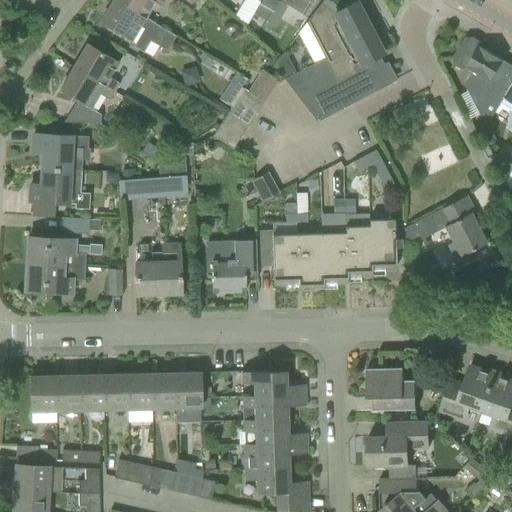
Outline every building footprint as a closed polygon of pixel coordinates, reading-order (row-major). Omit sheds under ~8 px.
[(164,0),(113,0),(113,1),(144,19),(144,18),(153,3),(160,7),(164,0)] [(260,0),(259,2),(252,14),(265,22),(277,2),(286,6),(300,14),(308,0),(260,0)] [(154,24),(144,18),(144,19),(113,1),(99,23),(130,42),(131,41),(135,44),(134,47),(144,53),(150,41),(167,51),(175,37),(154,25),(154,24)] [(357,101),(375,92),(361,65),(382,54),(382,53),(385,51),(382,45),(378,47),(365,21),(369,19),(360,2),(356,4),(356,3),(335,14),(321,3),(306,24),(324,59),(294,74),(292,71),(284,54),(270,63),(282,78),(283,79),(316,123),(357,101)] [(459,47),(458,50),(453,58),(455,65),(462,69),(467,67),(473,70),(465,84),(487,126),(494,115),(499,107),(504,97),(511,84),(511,65),(479,46),(480,41),(473,37),(466,38),(461,45),(459,47)] [(73,68),(114,93),(119,85),(108,79),(117,64),(104,55),(87,45),(73,68)] [(109,101),(114,93),(73,68),(59,91),(90,110),(99,95),(109,101)] [(262,71),(248,93),(263,103),(278,81),(262,71)] [(234,88),(240,92),(247,81),(236,74),(232,81),(234,88)] [(243,90),(235,102),(255,115),(263,103),(248,93),(243,90)] [(255,115),(235,102),(227,113),(248,126),(255,115)] [(101,123),(101,110),(66,110),(66,123),(101,123)] [(248,126),(227,113),(220,125),(240,138),(248,126)] [(240,138),(220,125),(212,137),(232,150),(240,138)] [(42,153),(41,169),(81,172),(82,161),(89,161),(90,150),(87,150),(88,138),(78,137),(33,135),(32,153),(42,153)] [(147,143),(141,152),(158,164),(164,155),(147,143)] [(493,157),(506,182),(507,180),(511,172),(511,171),(511,152),(507,150),(494,156),(493,157)] [(158,164),(159,179),(118,182),(119,202),(187,197),(184,151),(158,164)] [(375,152),(352,163),(356,173),(370,166),(379,184),(389,179),(375,152)] [(29,203),(49,204),(74,205),(75,194),(80,194),(81,172),(41,169),(40,185),(30,185),(29,203)] [(134,170),(120,171),(121,180),(134,179),(134,170)] [(106,173),(105,180),(110,185),(116,185),(117,174),(106,173)] [(267,173),(252,181),(263,202),(278,195),(267,173)] [(389,179),(379,184),(386,196),(395,191),(389,179)] [(297,215),(285,215),(285,223),(306,222),(306,214),(308,214),(307,195),(296,195),(297,215)] [(394,248),(400,248),(400,239),(394,240),(393,220),(368,221),(368,227),(354,227),(353,200),(343,200),(343,214),(344,227),(344,233),(297,235),(296,224),(282,224),(283,235),(272,235),(272,231),(259,232),(260,248),(272,247),(273,286),(300,285),(300,291),(323,290),(322,284),(344,283),(343,277),(371,277),(371,271),(395,270),(394,248)] [(343,200),(333,200),(333,214),(343,214),(343,200)] [(403,229),(403,245),(418,237),(420,240),(444,228),(452,243),(447,246),(457,265),(474,256),(472,251),(485,244),(475,224),(479,222),(471,208),(459,215),(453,203),(448,206),(430,215),(403,229)] [(87,235),(88,231),(99,232),(100,221),(88,221),(62,219),(61,233),(87,235)] [(27,238),(26,265),(62,267),(85,268),(85,255),(100,256),(101,246),(88,245),(88,247),(74,246),(74,241),(47,239),(27,238)] [(244,292),(244,281),(244,261),(256,260),(255,241),(205,243),(206,272),(211,272),(211,273),(212,293),(244,292)] [(180,294),(179,274),(179,246),(161,246),(162,253),(151,254),(151,263),(134,263),(135,296),(180,294)] [(71,294),(71,282),(84,282),(85,268),(26,265),(24,291),(71,294)] [(106,296),(122,296),(122,270),(107,269),(106,296)] [(470,405),(483,409),(495,375),(470,366),(463,385),(450,380),(443,399),(439,410),(465,419),(470,405)] [(403,380),(403,368),(366,369),(367,398),(380,398),(380,410),(416,409),(415,380),(403,380)] [(285,372),(244,373),(241,373),(241,384),(253,384),(253,397),(242,397),(242,398),(305,396),(304,386),(286,386),(285,372)] [(174,374),(150,375),(151,410),(175,409),(174,374)] [(199,399),(199,394),(199,390),(199,374),(174,374),(175,409),(176,409),(176,424),(200,423),(200,411),(200,409),(199,399)] [(126,375),(102,376),(103,411),(127,410),(126,375)] [(150,375),(126,375),(127,410),(127,423),(151,423),(151,410),(150,375)] [(511,436),(511,381),(495,375),(483,409),(495,413),(490,428),(511,436)] [(79,411),(78,376),(54,377),(55,412),(79,411)] [(103,411),(102,376),(78,376),(79,411),(103,411)] [(55,412),(54,377),(30,377),(30,412),(55,412)] [(209,390),(199,390),(199,394),(199,399),(209,399),(209,390)] [(305,396),(242,398),(242,408),(253,408),(254,421),(242,421),(242,422),(287,421),(286,407),(305,406),(305,396)] [(209,399),(199,399),(200,409),(200,411),(209,411),(209,399)] [(287,421),(242,422),(243,432),(254,432),(254,445),(243,445),(243,446),(306,444),(306,434),(287,434),(287,421)] [(405,465),(405,478),(416,478),(417,478),(416,466),(409,466),(409,450),(430,449),(429,421),(407,422),(387,422),(388,436),(368,436),(368,466),(389,466),(405,465)] [(208,423),(200,423),(200,434),(209,434),(208,423)] [(306,444),(243,446),(243,457),(241,457),(241,470),(244,470),(288,469),(288,455),(306,455),(306,444)] [(56,451),(37,450),(37,448),(16,447),(15,460),(37,461),(55,462),(56,451)] [(80,452),(61,451),(61,462),(79,463),(80,452)] [(98,464),(99,453),(80,452),(79,463),(98,464)] [(472,457),(465,468),(481,480),(468,491),(474,497),(496,478),(472,457)] [(118,461),(114,479),(124,481),(128,463),(118,461)] [(213,461),(204,461),(204,470),(214,470),(213,461)] [(15,466),(14,490),(61,492),(62,469),(48,468),(15,466)] [(142,466),(138,484),(148,486),(152,468),(142,466)] [(288,469),(244,470),(244,481),(255,480),(256,495),(276,494),(276,511),(277,511),(303,511),(302,493),(307,493),(307,482),(288,483),(288,469)] [(78,494),(99,494),(98,470),(85,470),(85,481),(78,482),(78,494)] [(166,471),(162,490),(173,492),(177,474),(166,471)] [(511,483),(511,482),(511,475),(507,471),(503,476),(500,473),(496,478),(506,487),(511,483)] [(201,479),(191,477),(187,495),(197,497),(201,479)] [(417,478),(389,478),(379,479),(380,510),(378,511),(449,511),(450,511),(449,511),(440,501),(440,500),(432,506),(421,492),(417,492),(417,478)] [(45,511),(47,492),(14,490),(12,511),(45,511)] [(99,511),(99,494),(78,494),(78,507),(85,507),(85,511),(99,511)]
